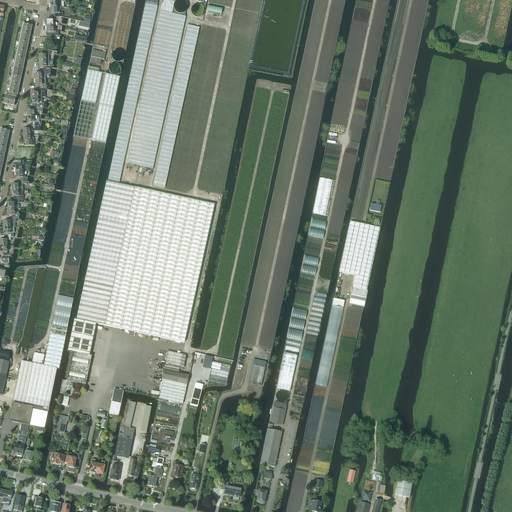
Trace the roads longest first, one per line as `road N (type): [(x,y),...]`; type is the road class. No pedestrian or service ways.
road 1 (residential): [(0,215),(42,9)]
road 2 (unclassified): [(469,511),(511,309)]
road 3 (tertiary): [(182,511),(0,471)]
